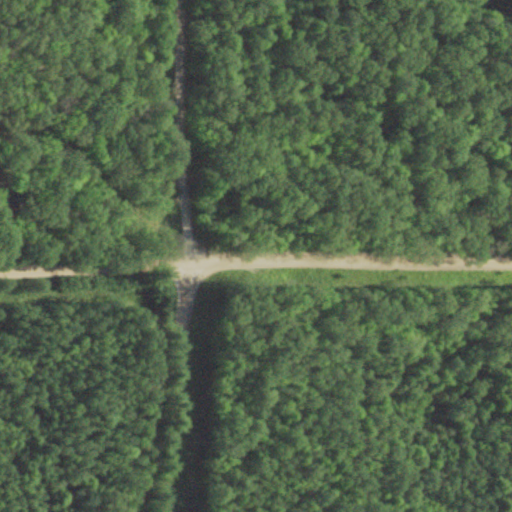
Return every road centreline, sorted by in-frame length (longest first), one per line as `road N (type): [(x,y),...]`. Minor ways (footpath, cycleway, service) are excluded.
road 1 (residential): [(164,511),(187,267),(187,0)]
road 2 (residential): [(0,271),(187,267),(277,255),(511,257)]
